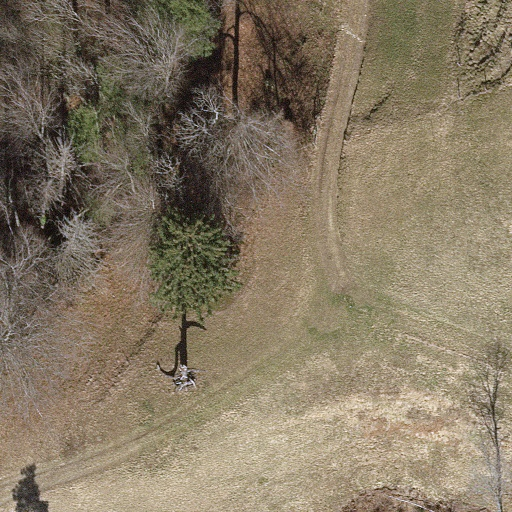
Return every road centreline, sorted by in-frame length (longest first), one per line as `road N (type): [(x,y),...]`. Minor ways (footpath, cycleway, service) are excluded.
road 1 (track): [(352,0),(319,198),(337,287),(317,341),(225,403),(11,511)]
road 2 (track): [(337,287),(511,362)]
